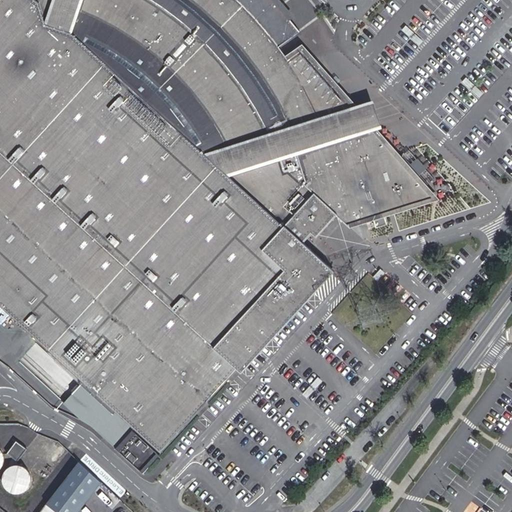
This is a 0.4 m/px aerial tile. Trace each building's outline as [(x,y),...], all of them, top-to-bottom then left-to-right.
[(0,0),(0,304),(135,428),(116,448),(143,473),(331,268),(304,243),(312,233),(317,237),(336,216),(348,225),(374,217),(377,229),(389,225),(385,214),(436,198),(428,189),(438,181),(410,150),(401,158),(373,127),(378,125),(375,115),(372,105),(356,109),(302,49),(288,59),(279,46),(299,29),(286,13),(286,12),(274,0),(0,0)] [(419,44),(423,39),(407,26),(403,30),(419,44)] [(477,97),(482,93),(466,79),(462,84),(477,97)] [(372,277),(377,281),(385,273),(380,268),(372,277)] [(8,453),(19,460),(27,449),(16,441),(8,453)] [(77,511),(101,482),(80,461),(46,505),(54,511),(77,511)] [(31,485),(32,479),(31,474),(25,467),(21,465),(16,464),(10,466),(6,469),(3,475),(3,481),(5,486),(9,491),(12,493),(20,493),(24,492),(27,489),(31,485)]
